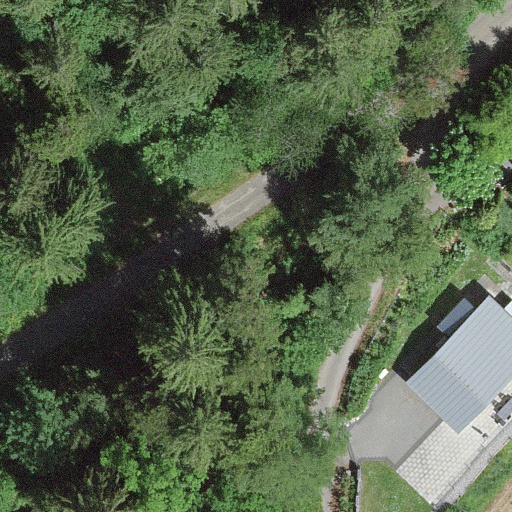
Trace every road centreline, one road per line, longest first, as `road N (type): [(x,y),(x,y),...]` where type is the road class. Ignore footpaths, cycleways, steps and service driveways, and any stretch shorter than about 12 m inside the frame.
road 1 (residential): [(441,75),(0,355)]
road 2 (unclassified): [(441,75),(340,356),(304,511)]
